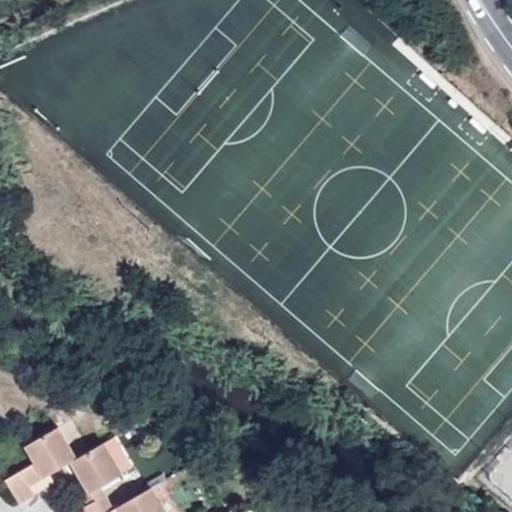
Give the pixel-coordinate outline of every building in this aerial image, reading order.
[(117,435),(138,423),(125,418),(112,426),(117,435)] [(77,458),(59,426),(26,445),(36,462),(6,479),(20,502),(55,482),(50,474),(72,461),(77,458)] [(135,466),(117,435),(105,442),(123,473),(135,466)] [(123,473),(105,442),(77,458),(72,461),(85,484),(90,492),(92,491),(101,486),(123,473)] [(96,500),(92,491),(90,492),(85,484),(79,487),(89,504),(96,500)] [(108,511),(114,508),(101,486),(92,491),(96,500),(103,511),(108,511)] [(167,511),(152,486),(114,508),(108,511),(167,511)] [(103,511),(96,500),(89,504),(75,511),(103,511)]
